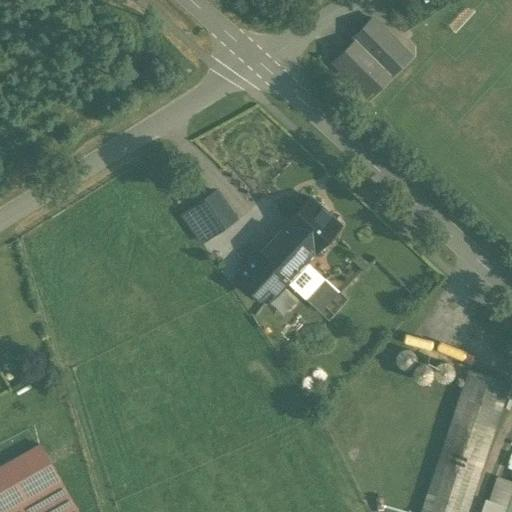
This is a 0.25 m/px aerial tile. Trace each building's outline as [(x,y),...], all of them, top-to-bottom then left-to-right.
[(413,52),(375,13),(349,38),(352,41),(330,63),(365,99),(413,52)] [(199,243),(236,218),(216,188),(179,213),(199,243)] [(284,282),(304,260),(338,225),(309,197),(284,225),(292,232),(269,258),(260,250),(235,277),(264,304),(284,282)] [(284,282),(292,286),(318,311),(336,289),(304,260),(284,282)] [(292,286),(284,282),(264,304),(270,311),(292,286)] [(464,511),(509,383),(469,369),(420,511),(464,511)] [(0,511),(77,511),(39,444),(0,465),(0,511)] [(480,511),(505,511),(511,492),(511,482),(497,478),(488,502),(484,501),(480,511)]
